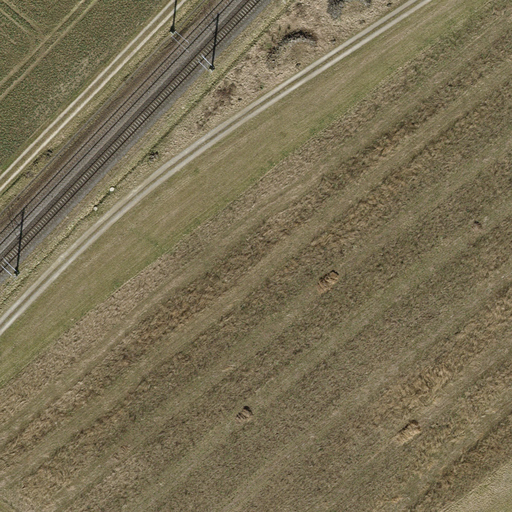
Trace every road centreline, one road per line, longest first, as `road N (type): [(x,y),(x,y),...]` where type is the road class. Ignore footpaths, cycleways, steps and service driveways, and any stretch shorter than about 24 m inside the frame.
road 1 (track): [(421,0),(158,177),(0,328)]
road 2 (track): [(0,186),(180,0)]
